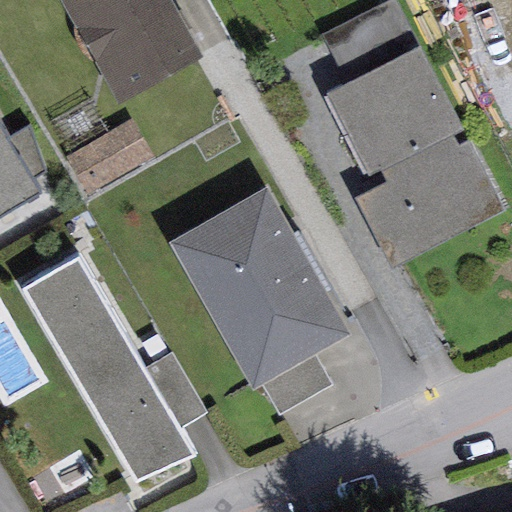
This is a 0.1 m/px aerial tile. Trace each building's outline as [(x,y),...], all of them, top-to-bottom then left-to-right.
[(167,0),(56,0),(117,108),(202,61),(167,0)] [(322,38),(348,90),(421,54),(394,2),(322,38)] [(348,90),(328,101),(369,180),(381,174),(388,188),(357,204),(392,270),(503,212),(421,54),(348,90)] [(0,130),(0,221),(40,198),(0,130)] [(132,131),(83,153),(99,187),(147,165),(132,131)] [(266,193),(169,247),(252,392),(263,387),(315,357),(349,338),(266,193)] [(75,263),(22,295),(135,485),(192,460),(175,431),(139,371),(75,263)] [(169,353),(139,371),(175,431),(205,414),(169,353)] [(333,386),(315,357),(263,387),(280,417),(333,386)]
